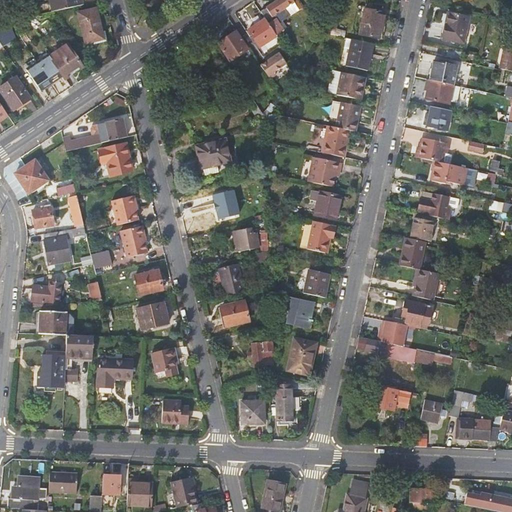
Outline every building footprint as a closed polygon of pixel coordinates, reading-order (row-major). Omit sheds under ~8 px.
[(50,0),(53,12),(84,5),(82,0),(50,0)] [(300,4),(296,0),(277,0),(261,11),(266,19),(277,35),(283,44),(284,45),(291,40),(289,37),(279,22),(299,9),(297,6),(300,4)] [(85,43),(93,41),(103,39),(102,31),(96,9),(78,13),(85,43)] [(385,13),(377,12),(373,11),(365,9),(360,34),(380,39),(385,13)] [(463,43),(469,18),(449,13),(444,39),(463,43)] [(260,46),(277,35),(266,19),(249,30),(260,46)] [(511,30),(511,22),(500,20),(498,28),(511,30)] [(16,39),(9,21),(0,23),(0,42),(2,46),(3,46),(16,39)] [(344,38),(346,31),(338,29),(339,22),(334,21),(325,34),(344,38)] [(340,21),(339,22),(338,29),(346,31),(350,32),(351,24),(340,21)] [(105,31),(102,31),(103,39),(93,41),(94,45),(107,41),(105,31)] [(247,50),(236,32),(218,44),(229,61),(247,50)] [(368,58),(371,44),(347,38),(345,48),(351,49),(347,67),(367,71),(370,59),(368,58)] [(69,43),(50,56),(62,75),(65,79),(84,66),(69,43)] [(511,50),(503,48),(499,67),(511,69),(511,50)] [(280,53),(260,66),(270,80),(277,75),(275,72),(287,64),(280,53)] [(51,82),(62,75),(50,56),(49,55),(38,62),(51,82)] [(434,61),(430,80),(453,85),(457,67),(434,61)] [(40,89),(51,82),(38,62),(27,69),(40,89)] [(363,86),(365,77),(342,72),(337,94),(357,99),(360,86),(363,86)] [(0,87),(0,90),(13,110),(30,98),(16,77),(0,87)] [(428,89),(425,105),(432,106),(451,111),(454,112),(459,87),(453,85),(430,80),(427,79),(425,88),(428,89)] [(270,103),(263,114),(267,120),(271,113),(282,98),(277,95),(271,103),(270,103)] [(244,98),(259,122),(267,120),(263,114),(251,97),(244,98)] [(329,118),(338,119),(342,103),(333,101),(329,118)] [(355,132),(357,122),(355,121),(358,106),(342,102),(336,128),(349,131),(355,132)] [(447,130),(451,111),(432,106),(430,116),(425,115),(423,125),(447,130)] [(484,112),(474,109),(473,116),(482,118),(484,112)] [(71,136),(64,138),(67,151),(127,136),(123,118),(98,124),(101,135),(73,142),(71,136)] [(247,132),(267,127),(267,120),(259,122),(246,125),(247,132)] [(98,126),(90,127),(92,137),(101,135),(98,126)] [(328,126),(323,154),(343,158),(344,158),(349,131),(336,128),(328,126)] [(448,144),(421,138),(419,147),(417,147),(415,157),(434,161),(441,163),(443,153),(446,154),(448,144)] [(229,158),(225,140),(197,146),(202,168),(203,176),(218,172),(217,165),(230,162),(229,158)] [(484,145),(469,141),(467,150),(482,153),(484,145)] [(132,171),(126,143),(100,149),(104,164),(109,162),(112,176),(132,171)] [(342,163),(343,158),(323,154),(315,152),(313,158),(342,163)] [(340,173),(342,163),(313,158),(308,182),(333,187),(335,178),(336,172),(340,173)] [(44,172),(36,160),(15,174),(29,193),(50,180),(44,172)] [(491,171),(498,173),(498,169),(500,162),(493,160),(491,171)] [(465,168),(441,163),(434,161),(432,171),(434,171),(431,181),(445,184),(445,180),(451,182),(451,183),(452,183),(462,185),(466,168),(465,168)] [(497,175),(489,173),(487,183),(495,185),(497,175)] [(57,189),(59,196),(77,192),(75,184),(57,189)] [(231,202),(228,191),(207,197),(209,208),(212,207),(215,218),(224,216),(223,211),(230,209),(229,203),(231,202)] [(429,213),(428,216),(446,220),(448,207),(446,207),(448,197),(423,192),(419,211),(429,213)] [(336,220),(341,197),(320,193),(317,205),(315,216),(336,220)] [(75,216),(82,214),(78,195),(70,197),(75,216)] [(115,209),(119,224),(139,220),(137,209),(135,204),(137,203),(135,195),(113,200),(115,209)] [(34,209),(38,235),(45,234),(55,232),(51,206),(34,209)] [(415,219),(411,239),(426,242),(428,242),(432,223),(415,219)] [(330,238),(333,227),(332,227),(332,225),(314,222),(308,250),(326,253),(329,237),(330,238)] [(502,232),(511,234),(511,230),(511,223),(504,222),(502,232)] [(144,225),(121,230),(128,257),(148,252),(145,241),(144,235),(146,235),(144,225)] [(66,238),(87,234),(85,226),(55,232),(45,234),(50,264),(71,260),(66,238)] [(486,228),(484,235),(495,237),(496,230),(486,228)] [(250,229),(236,232),(240,251),(258,248),(255,234),(251,236),(250,229)] [(402,257),(400,266),(418,270),(419,270),(426,242),(411,239),(409,238),(404,258),(402,257)] [(109,251),(92,255),(94,263),(95,269),(112,264),(109,251)] [(250,264),(269,260),(269,251),(248,256),(250,264)] [(202,259),(204,267),(219,263),(217,255),(202,259)] [(219,269),(226,296),(244,292),(238,265),(219,269)] [(278,268),(269,268),(269,276),(278,276),(278,268)] [(418,270),(412,296),(433,301),(439,274),(419,270),(418,270)] [(163,289),(159,271),(137,276),(141,294),(163,289)] [(309,271),(304,294),(325,298),(329,281),(324,280),(325,275),(309,271)] [(480,276),(478,285),(481,286),(494,289),(496,280),(480,276)] [(62,283),(51,282),(50,287),(34,285),(32,300),(48,303),(48,305),(60,304),(62,283)] [(91,286),(94,300),(103,300),(99,284),(91,286)] [(479,295),(481,286),(478,285),(474,284),(468,309),(462,334),(472,336),(473,330),(471,330),(474,311),(479,295)] [(313,303),(292,298),(286,323),(309,329),(311,320),(309,319),(313,303)] [(427,329),(432,307),(405,301),(402,316),(408,317),(406,325),(427,329)] [(249,322),(244,302),(222,307),(227,327),(249,322)] [(169,323),(164,303),(138,310),(142,330),(169,323)] [(41,311),(40,333),(50,334),(65,334),(66,313),(41,311)] [(494,333),(511,336),(511,330),(511,321),(497,318),(494,333)] [(67,356),(93,358),(94,336),(68,334),(67,340),(67,354),(67,356)] [(240,344),(238,334),(222,338),(224,348),(240,344)] [(316,344),(295,339),(289,371),(299,373),(300,370),(308,372),(312,353),(314,353),(316,344)] [(413,362),(432,366),(433,361),(435,354),(418,351),(368,340),(366,349),(414,360),(413,362)] [(420,340),(418,351),(435,354),(452,358),(454,347),(420,340)] [(273,342),(252,345),(254,367),(273,365),(271,351),(274,351),(273,342)] [(168,377),(178,374),(171,348),(152,353),(158,373),(166,370),(168,377)] [(67,356),(67,354),(43,353),(42,371),(38,371),(38,386),(45,386),(45,391),(56,391),(56,387),(65,388),(65,378),(66,360),(67,356)] [(450,365),(452,358),(435,354),(433,361),(450,365)] [(132,379),(133,360),(99,359),(98,386),(113,387),(114,378),(132,379)] [(70,360),(66,360),(65,378),(78,379),(78,370),(70,370),(70,360)] [(411,393),(417,394),(420,381),(380,372),(378,380),(383,381),(382,387),(411,393)] [(372,378),(371,385),(379,386),(382,387),(383,381),(378,380),(372,378)] [(291,386),(277,386),(278,421),(292,420),(291,386)] [(408,408),(411,393),(382,387),(379,386),(374,407),(394,411),(395,405),(408,408)] [(471,402),(473,395),(455,391),(452,405),(461,407),(462,400),(471,402)] [(164,401),(163,422),(188,423),(190,407),(182,407),(182,402),(164,401)] [(438,423),(440,414),(441,410),(442,405),(425,401),(421,420),(438,423)] [(264,402),(242,403),(242,425),(265,424),(264,402)] [(511,413),(504,411),(500,430),(500,431),(511,433),(511,413)] [(465,439),(498,440),(500,431),(500,430),(490,429),(490,421),(462,420),(461,433),(465,433),(465,439)] [(430,439),(417,436),(415,447),(428,447),(430,439)] [(78,474),(51,473),(50,492),(78,492),(78,474)] [(10,499),(9,508),(25,509),(39,510),(40,498),(46,498),(47,489),(40,489),(41,477),(21,476),(19,487),(14,487),(13,499),(10,499)] [(122,477),(104,476),(103,494),(121,495),(122,477)] [(172,482),(178,507),(192,504),(199,503),(192,477),(172,482)] [(137,479),(129,479),(128,505),(153,507),(154,483),(137,483),(137,479)] [(286,485),(269,481),(263,506),(280,510),(286,485)] [(340,510),(339,511),(364,511),(367,499),(366,498),(368,489),(352,486),(350,495),(348,495),(344,511),(340,510)] [(434,511),(434,491),(411,490),(410,511),(434,511)] [(465,505),(501,511),(511,511),(511,499),(482,493),(481,495),(468,493),(465,505)] [(92,496),(90,511),(101,511),(103,496),(92,496)] [(205,508),(204,501),(199,503),(192,504),(194,511),(193,511),(216,511),(215,507),(205,508)]
